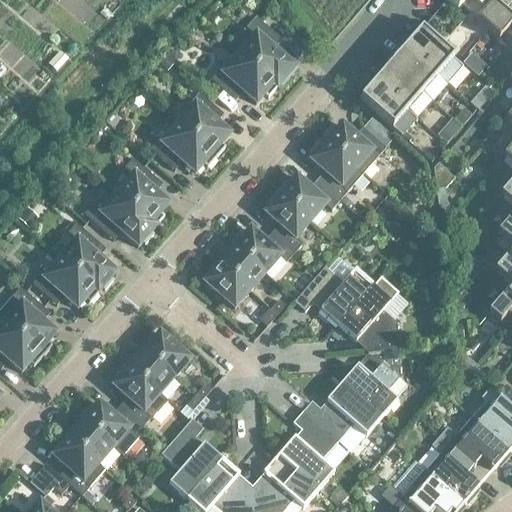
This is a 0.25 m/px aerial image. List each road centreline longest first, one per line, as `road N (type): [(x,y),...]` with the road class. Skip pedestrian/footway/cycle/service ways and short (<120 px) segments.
road 1 (residential): [(153,288),(394,0)]
road 2 (residential): [(0,459),(153,288)]
road 3 (residential): [(251,367),(153,288)]
